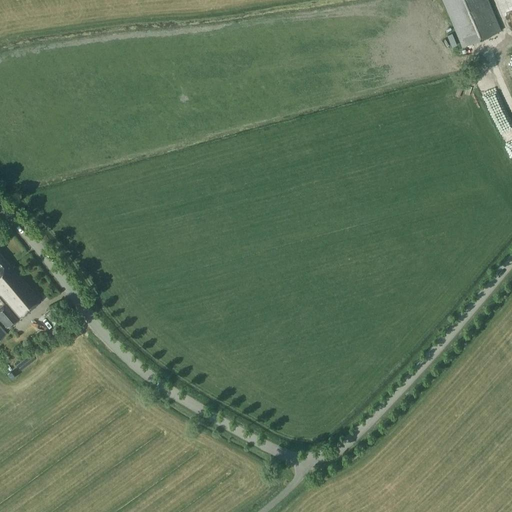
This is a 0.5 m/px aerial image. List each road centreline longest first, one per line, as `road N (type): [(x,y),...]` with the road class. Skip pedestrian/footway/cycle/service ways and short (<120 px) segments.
road 1 (tertiary): [(306,458),(279,452),(192,404),(119,351),(0,202)]
road 2 (tertiary): [(511,260),(367,423),(340,447),(306,458)]
